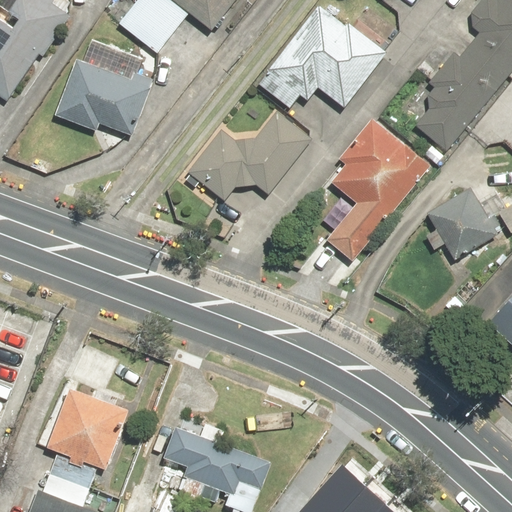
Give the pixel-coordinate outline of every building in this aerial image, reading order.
[(0,96),(5,90),(15,96),(77,9),(63,0),(23,0),(15,12),(25,19),(19,27),(0,12),(0,96)] [(176,0),(143,0),(127,19),(164,51),(194,15),(176,0)] [(248,0),(189,0),(224,29),(248,0)] [(456,149),(511,80),(511,0),(510,0),(469,51),(463,47),(437,78),(442,83),(429,99),(438,105),(424,123),(456,149)] [(389,49),(327,4),(269,85),(296,104),(304,92),(312,98),(323,83),(351,102),(389,49)] [(159,83),(85,57),(64,114),(138,141),(159,83)] [(232,195),(248,172),(276,191),(315,134),(282,112),(255,150),(226,130),(197,172),(232,195)] [(332,240),(360,263),(441,163),(379,114),(348,152),(356,159),(338,181),(364,202),(332,240)] [(493,176),(435,209),(461,254),(505,229),(496,215),(510,207),(493,176)] [(511,299),(493,320),(511,336),(511,299)] [(137,405),(77,384),(57,445),(116,465),(137,405)] [(281,457),(181,424),(170,457),(194,465),(191,472),(238,488),(240,480),(270,490),(281,457)] [(342,464),(298,511),(341,511),(365,485),(342,464)] [(153,511),(162,490),(136,480),(123,511),(153,511)] [(365,485),(341,511),(383,511),(389,506),(365,485)] [(101,511),(42,492),(35,511),(101,511)]
